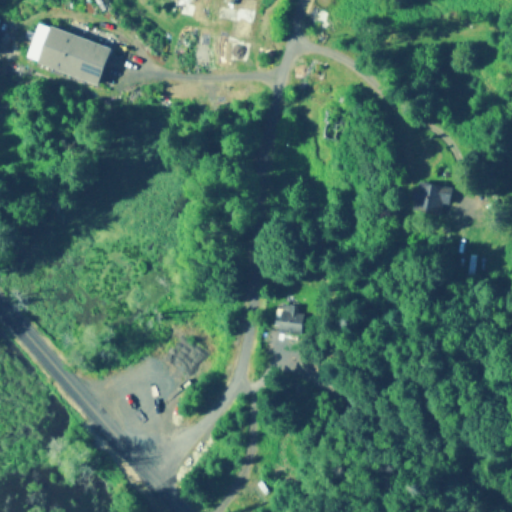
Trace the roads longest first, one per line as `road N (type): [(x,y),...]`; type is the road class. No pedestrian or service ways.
road 1 (residential): [(155,480),(220,412),(254,343),(300,0)]
road 2 (residential): [(183,511),(0,303)]
